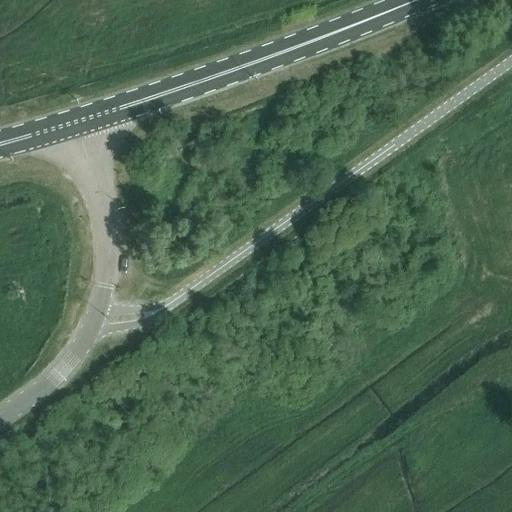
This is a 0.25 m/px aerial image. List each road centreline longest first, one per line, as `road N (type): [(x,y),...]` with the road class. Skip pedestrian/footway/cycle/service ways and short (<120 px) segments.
road 1 (primary): [(77,121),(413,0)]
road 2 (tertiary): [(0,417),(74,354),(100,296),(107,236),(77,121)]
